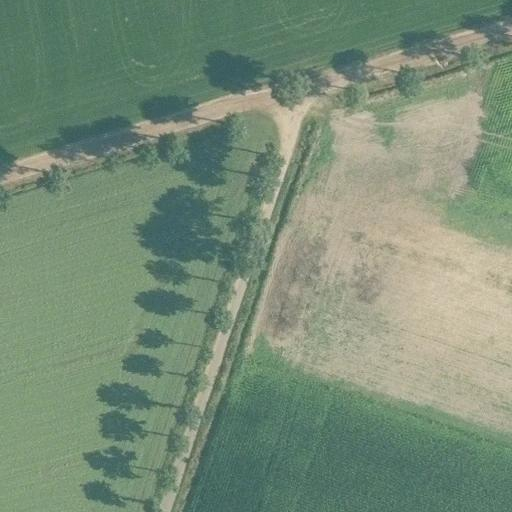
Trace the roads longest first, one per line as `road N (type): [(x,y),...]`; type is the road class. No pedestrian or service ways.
road 1 (track): [(0,182),(511,33)]
road 2 (unclassified): [(300,95),(164,511)]
